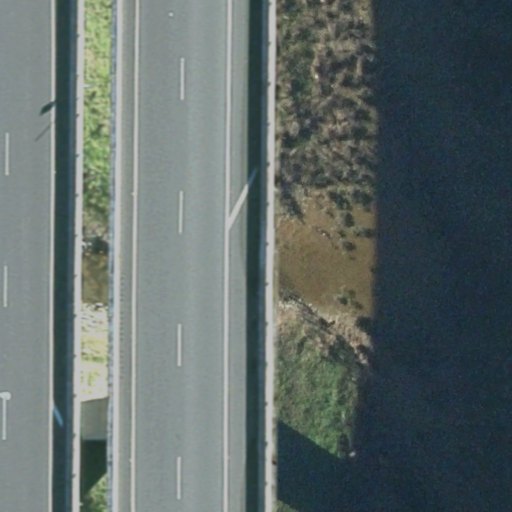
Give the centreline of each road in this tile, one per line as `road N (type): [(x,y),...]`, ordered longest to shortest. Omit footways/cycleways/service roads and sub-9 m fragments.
road 1 (motorway): [(197,0),(192,511)]
road 2 (motorway): [(0,511),(4,0)]
